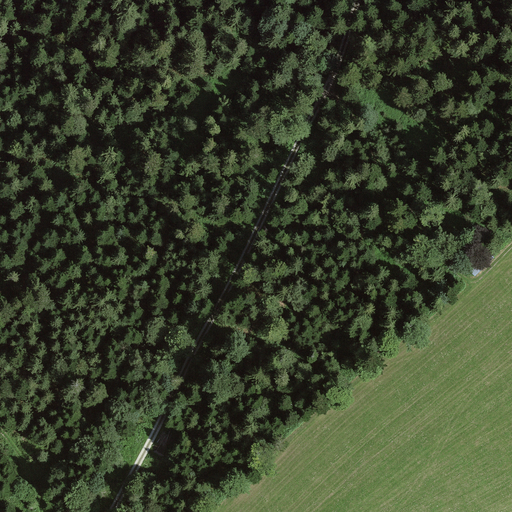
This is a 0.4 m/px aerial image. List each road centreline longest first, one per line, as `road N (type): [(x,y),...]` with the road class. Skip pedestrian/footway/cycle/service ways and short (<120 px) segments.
road 1 (track): [(357,0),(325,92),(111,511)]
road 2 (track): [(325,92),(355,113),(383,175),(464,277),(476,278),(511,246)]
